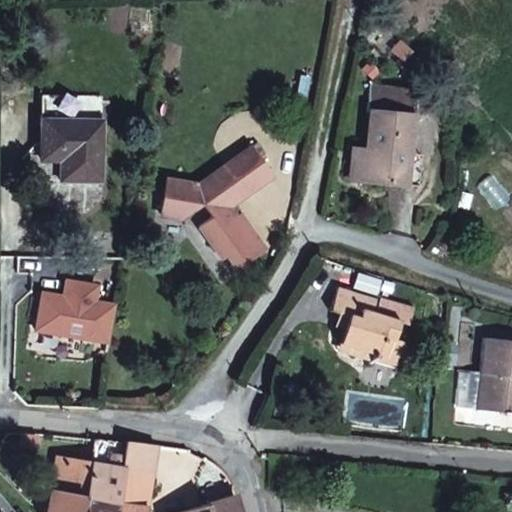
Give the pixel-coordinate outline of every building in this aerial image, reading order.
[(377,156),(376,186),(419,186),(422,94),(379,92),(377,156)] [(42,146),(63,147),(62,176),(100,176),(101,115),(42,116),(42,146)] [(248,194),(273,178),(252,148),(227,164),(248,194)] [(362,186),(376,186),(377,156),(364,156),(362,186)] [(227,208),(248,194),(227,164),(201,182),(169,176),(162,211),(183,215),(202,204),(210,217),(198,225),(220,257),(225,254),(231,263),(261,245),(237,211),(230,214),(227,208)] [(338,343),(372,353),(370,361),(393,369),(401,340),(390,337),(394,321),(405,324),(410,309),(386,302),(382,317),(367,313),(370,304),(334,293),(326,321),(343,325),(338,343)] [(481,409),(511,412),(511,341),(488,338),(481,409)] [(369,363),(370,361),(372,353),(338,343),(336,353),(369,363)] [(81,487),(81,496),(120,502),(121,482),(124,436),(108,433),(107,440),(102,439),(99,454),(56,446),(50,481),(81,487)] [(121,482),(152,484),(158,438),(124,434),(124,436),(121,482)] [(50,481),(39,482),(37,505),(46,505),(50,481)] [(50,481),(46,505),(45,511),(79,511),(81,496),(81,487),(50,481)] [(119,511),(148,511),(152,484),(121,482),(120,502),(119,511)] [(0,491),(0,511),(4,511),(15,510),(0,491)] [(239,511),(235,492),(170,511),(239,511)] [(119,511),(120,502),(81,496),(79,511),(119,511)]
